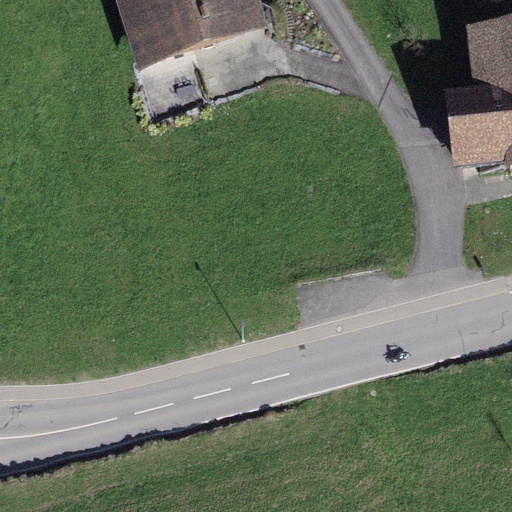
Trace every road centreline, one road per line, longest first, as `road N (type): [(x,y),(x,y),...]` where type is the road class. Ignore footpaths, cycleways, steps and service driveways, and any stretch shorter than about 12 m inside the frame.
road 1 (tertiary): [(0,439),(511,309)]
road 2 (track): [(454,324),(434,184),(327,0)]
